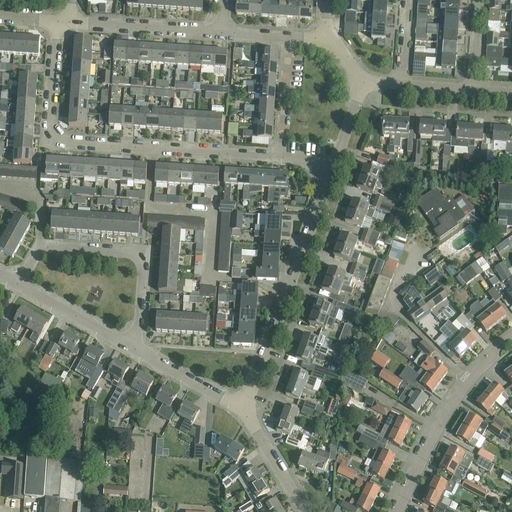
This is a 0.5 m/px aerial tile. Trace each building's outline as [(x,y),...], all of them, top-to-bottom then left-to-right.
[(164,9),(165,0),(152,0),(152,8),(164,9)] [(165,0),(164,9),(177,9),(177,0),(165,0)] [(190,0),(177,0),(177,9),(190,10),(190,0)] [(202,0),(190,0),(190,10),(202,11),(202,0)] [(236,15),(249,16),(250,0),(243,0),(244,1),(237,1),(237,2),(232,1),(232,9),(237,10),(236,15)] [(261,17),(262,2),(256,2),(256,0),(250,0),(249,16),(261,17)] [(300,0),(287,0),(287,4),(286,18),(299,19),(300,0)] [(300,0),(299,19),(311,20),(312,14),(316,15),(316,11),(312,11),(312,6),(305,5),(305,0),(300,0)] [(346,0),(345,0),(345,12),(356,13),(356,7),(356,1),(346,0)] [(489,0),(489,10),(499,11),(500,11),(500,0),(489,0)] [(274,18),(275,3),(262,2),(261,17),(274,18)] [(374,2),(373,14),(387,15),(388,3),(374,2)] [(286,18),(287,4),(275,3),(274,18),(286,18)] [(417,5),(417,17),(428,18),(428,16),(429,16),(430,6),(417,5)] [(440,13),(440,19),(445,19),(458,20),(459,8),(440,6),(440,7),(440,13)] [(489,10),(488,22),(499,22),(499,11),(489,10)] [(356,13),(345,12),(344,24),(355,25),(356,13)] [(387,15),(373,14),(372,26),(386,27),(387,15)] [(458,32),(458,20),(445,19),(444,27),(427,25),(428,18),(417,17),(416,29),(458,32)] [(499,23),(499,22),(488,22),(487,34),(498,35),(499,23)] [(344,24),(344,34),(358,35),(358,25),(355,25),(344,24)] [(372,26),(364,26),(364,32),(372,33),(371,39),(385,40),(386,27),(372,26)] [(437,36),(436,43),(457,44),(458,32),(416,29),(415,39),(426,40),(426,35),(437,36)] [(487,34),(487,47),(498,48),(498,39),(510,40),(509,48),(511,48),(511,36),(510,36),(498,35),(487,34)] [(15,37),(3,36),(1,54),(14,55),(15,37)] [(27,38),(15,37),(14,55),(26,56),(27,38)] [(40,39),(27,38),(26,56),(39,56),(40,39)] [(75,38),(74,51),(92,52),(92,39),(75,38)] [(457,44),(436,43),(437,43),(436,51),(425,50),(425,48),(414,47),(414,54),(456,57),(457,44)] [(113,62),(126,62),(127,45),(114,44),(113,62)] [(138,63),(140,46),(127,45),(126,62),(138,63)] [(152,46),(140,46),(138,63),(151,64),(152,46)] [(151,64),(163,65),(165,47),(152,46),(151,64)] [(177,48),(165,47),(163,65),(176,66),(177,48)] [(486,59),(502,60),(502,48),(498,48),(487,47),(486,59)] [(190,49),(177,48),(176,66),(188,67),(190,49)] [(201,68),(202,50),(190,49),(188,67),(201,68)] [(242,50),(234,49),(233,61),(241,62),(242,50)] [(215,51),(202,50),(201,68),(213,68),(215,51)] [(91,65),(92,52),(74,51),(73,63),(91,65)] [(215,51),(213,68),(226,69),(227,52),(215,51)] [(256,63),(263,64),(277,65),(278,52),(258,51),(258,58),(256,58),(255,63),(256,63)] [(455,69),(456,57),(414,54),(413,63),(413,76),(425,77),(425,64),(426,59),(435,60),(435,68),(455,69)] [(511,60),(502,60),(486,59),(485,68),(500,69),(501,66),(511,67),(511,60)] [(73,63),(72,76),(90,77),(91,65),(73,63)] [(263,64),(262,76),(276,77),(277,65),(263,64)] [(20,75),(19,88),(36,89),(37,77),(20,75)] [(72,76),(71,88),(89,90),(90,77),(72,76)] [(275,90),(276,77),(262,76),(261,83),(246,82),(246,88),(248,88),(275,90)] [(19,88),(18,101),(35,102),(36,89),(19,88)] [(88,102),(89,90),(71,88),(70,101),(88,102)] [(261,95),(260,101),(274,102),(275,90),(248,88),(248,94),(261,95)] [(35,102),(18,101),(17,113),(35,114),(35,102)] [(87,114),(88,102),(70,101),(69,113),(87,114)] [(274,102),(260,101),(260,108),(245,107),(244,113),(273,115),(274,102)] [(121,127),(122,109),(110,108),(109,126),(121,127)] [(159,129),(160,108),(153,108),(153,111),(147,111),(146,129),(159,129)] [(159,129),(171,130),(172,113),(160,112),(161,108),(160,108),(159,129)] [(135,110),(122,109),(121,127),(134,128),(135,110)] [(134,128),(146,129),(147,111),(135,110),(134,128)] [(34,127),(35,114),(17,113),(16,125),(34,127)] [(86,127),(87,114),(69,113),(68,126),(86,127)] [(171,130),(184,131),(185,113),(172,113),(171,130)] [(197,114),(185,113),(184,131),(196,132),(197,114)] [(273,127),(273,115),(244,113),(244,117),(244,119),(259,120),(258,126),(273,127)] [(196,132),(208,133),(210,115),(197,114),(196,132)] [(222,116),(210,115),(208,133),(221,134),(222,116)] [(395,147),(397,121),(384,120),(382,136),(390,137),(389,147),(395,147)] [(409,121),(397,121),(395,147),(400,148),(400,139),(408,140),(409,121)] [(432,138),(433,123),(420,122),(419,137),(432,138)] [(446,124),(433,123),(432,138),(445,139),(446,124)] [(237,137),(238,125),(228,124),(228,137),(237,137)] [(16,125),(15,138),(33,139),(34,127),(16,125)] [(272,140),(273,127),(258,126),(258,132),(243,131),(242,138),(272,140)] [(450,148),(469,149),(470,127),(457,126),(457,136),(456,140),(451,139),(450,148)] [(470,127),(469,149),(468,154),(468,162),(473,163),(473,154),(474,141),(482,142),(482,138),(483,128),(470,127)] [(494,151),(505,152),(506,143),(507,129),(494,128),(493,146),(488,145),(487,156),(487,161),(493,162),(494,151)] [(15,138),(14,150),(32,152),(33,139),(15,138)] [(412,155),(411,165),(411,177),(416,178),(417,165),(420,165),(421,143),(414,142),(414,143),(412,155)] [(448,180),(450,147),(444,146),(441,180),(448,180)] [(31,164),(32,152),(14,150),(13,163),(31,164)] [(389,155),(388,157),(380,154),(376,164),(396,171),(398,165),(393,163),(394,156),(389,155)] [(58,183),(58,177),(59,159),(47,159),(46,164),(41,164),(40,182),(58,183)] [(71,178),(72,160),(59,159),(58,177),(71,178)] [(71,178),(83,179),(84,161),(72,160),(71,178)] [(83,179),(96,180),(97,162),(84,161),(83,179)] [(108,181),(109,163),(97,162),(96,180),(108,181)] [(122,164),(109,163),(108,181),(120,181),(120,186),(122,164)] [(133,182),(134,164),(122,164),(120,186),(127,187),(127,182),(133,182)] [(147,165),(134,164),(133,182),(146,183),(147,165)] [(167,185),(169,167),(156,166),(155,184),(167,185)] [(364,166),(360,177),(376,183),(380,172),(364,166)] [(180,185),(181,168),(169,167),(167,185),(180,185)] [(192,186),(194,169),(181,168),(180,185),(192,186)] [(395,172),(386,168),(384,174),(393,178),(395,172)] [(205,187),(206,169),(194,169),(192,186),(205,187)] [(206,169),(205,187),(218,188),(219,170),(206,169)] [(220,213),(222,213),(233,214),(235,214),(236,203),(230,203),(231,185),(237,186),(238,171),(225,170),(223,203),(220,202),(220,213)] [(249,202),(251,172),(238,171),(237,186),(244,186),(243,201),(249,202)] [(251,172),(249,202),(255,202),(256,187),(262,187),(263,173),(251,172)] [(274,204),(276,174),(263,173),(262,187),(268,188),(267,203),(274,204)] [(274,204),(273,212),(284,213),(284,207),(279,207),(280,196),(287,196),(287,189),(288,175),(276,174),(274,204)] [(376,183),(360,177),(356,188),(372,194),(374,189),(380,191),(382,185),(376,183)] [(511,186),(498,186),(495,234),(505,235),(506,226),(511,226),(511,186)] [(436,188),(416,202),(425,216),(436,230),(442,239),(457,228),(455,225),(456,225),(466,218),(465,217),(474,211),(463,196),(454,202),(451,198),(446,202),(436,188)] [(133,192),(132,199),(144,199),(145,192),(139,191),(139,193),(133,192)] [(483,192),(478,197),(484,203),(488,198),(483,192)] [(376,195),(374,201),(393,209),(396,202),(376,195)] [(10,198),(5,196),(1,208),(7,209),(10,198)] [(7,209),(12,211),(15,199),(10,198),(7,209)] [(12,211),(17,212),(21,201),(15,199),(12,211)] [(353,200),(349,211),(372,220),(374,212),(368,209),(369,206),(353,200)] [(17,212),(22,214),(26,202),(21,201),(17,212)] [(391,215),(393,209),(374,201),(372,208),(391,215)] [(31,204),(26,202),(22,214),(28,216),(31,204)] [(396,229),(402,213),(393,210),(387,225),(396,229)] [(349,211),(345,222),(354,226),(361,228),(365,229),(368,230),(372,220),(349,211)] [(51,230),(63,231),(65,213),(52,212),(51,230)] [(77,214),(65,213),(63,231),(76,232),(77,214)] [(88,233),(90,215),(77,214),(76,232),(88,233)] [(242,214),(235,214),(233,214),(232,219),(232,224),(232,230),(240,231),(242,214)] [(101,234),(102,216),(90,215),(88,233),(101,234)] [(15,216),(9,227),(25,236),(31,225),(15,216)] [(115,217),(102,216),(101,234),(114,235),(115,217)] [(255,226),(254,232),(280,233),(281,220),(280,220),(280,217),(267,216),(266,227),(255,226)] [(127,218),(115,217),(114,235),(126,235),(127,218)] [(140,219),(127,218),(126,235),(139,236),(140,219)] [(9,227),(3,238),(19,247),(25,236),(9,227)] [(163,229),(162,241),(180,243),(181,230),(175,230),(169,229),(163,229)] [(365,229),(363,235),(377,241),(379,235),(365,229)] [(194,244),(196,244),(203,244),(204,232),(198,231),(195,231),(194,244)] [(279,246),(280,233),(254,232),(254,237),(265,238),(265,245),(279,246)] [(396,237),(405,241),(407,236),(398,232),(396,237)] [(341,234),(337,245),(360,254),(354,251),(358,240),(341,234)] [(377,241),(363,235),(360,242),(375,247),(377,241)] [(19,247),(3,238),(0,236),(0,251),(12,258),(19,247)] [(179,255),(180,243),(162,241),(161,254),(179,255)] [(278,259),(279,246),(265,245),(264,253),(242,251),(242,250),(233,249),(233,256),(242,257),(264,259),(278,259)] [(360,254),(337,245),(333,256),(335,257),(334,259),(342,262),(342,260),(350,262),(351,260),(353,261),(357,261),(360,254)] [(392,248),(387,259),(398,262),(398,263),(402,252),(392,248)] [(483,257),(480,252),(473,257),(477,262),(483,257)] [(161,254),(160,266),(178,268),(179,255),(161,254)] [(10,258),(6,256),(2,263),(6,265),(10,258)] [(475,263),(482,273),(490,268),(483,258),(475,263)] [(264,259),(263,271),(277,272),(278,259),(264,259)] [(391,281),(398,262),(387,259),(380,277),(391,281)] [(353,263),(351,269),(365,275),(368,269),(353,263)] [(475,263),(464,271),(471,281),(482,273),(475,263)] [(511,301),(511,277),(503,263),(494,269),(502,283),(506,280),(507,281),(506,281),(511,289),(506,292),(511,301)] [(160,266),(159,279),(177,280),(178,268),(160,266)] [(422,276),(426,281),(430,287),(442,278),(434,267),(432,269),(422,276)] [(326,279),(342,285),(346,274),(330,268),(326,279)] [(240,279),(241,270),(232,269),(231,278),(240,279)] [(365,275),(351,269),(349,276),(364,282),(366,275),(365,275)] [(372,270),(370,276),(377,279),(379,273),(372,270)] [(276,281),(277,272),(263,271),(252,271),(252,280),(266,281),(276,281)] [(471,281),(464,271),(458,276),(465,286),(471,281)] [(465,285),(458,276),(455,278),(463,287),(465,285)] [(391,281),(380,277),(379,277),(364,316),(376,320),(391,281)] [(495,277),(489,281),(493,287),(499,283),(495,277)] [(177,293),(177,280),(159,279),(158,292),(177,293)] [(342,286),(342,285),(326,279),(322,290),(338,296),(340,292),(351,296),(353,290),(342,286)] [(373,284),(368,279),(365,282),(370,287),(373,284)] [(219,290),(218,296),(227,297),(230,297),(256,299),(257,285),(243,284),(243,292),(228,291),(228,290),(219,290)] [(404,299),(403,301),(411,311),(407,314),(414,324),(415,325),(416,325),(431,313),(430,311),(423,302),(412,287),(404,299)] [(423,302),(430,311),(448,298),(441,289),(423,302)] [(242,304),(241,311),(255,312),(256,299),(230,297),(229,303),(242,304)] [(341,297),(338,303),(346,306),(348,299),(341,297)] [(317,302),(312,313),(335,321),(339,310),(336,310),(332,308),(333,308),(325,305),(326,303),(319,300),(318,302),(317,302)] [(484,300),(479,304),(481,306),(496,324),(506,316),(497,304),(497,305),(495,303),(492,300),(489,303),(487,301),(484,300)] [(481,306),(479,304),(478,302),(472,307),(470,308),(470,311),(471,313),(465,317),(462,315),(471,326),(477,321),(479,324),(486,332),(496,324),(481,306)] [(346,306),(338,303),(336,310),(339,310),(344,312),(344,313),(349,314),(351,308),(346,306)] [(28,329),(35,317),(22,310),(11,330),(17,333),(21,325),(28,329)] [(232,318),(232,324),(254,325),(255,312),(241,311),(241,318),(232,318)] [(335,321),(312,313),(308,324),(310,324),(309,327),(317,329),(318,327),(324,330),(326,326),(332,329),(335,321)] [(157,314),(156,332),(168,332),(169,315),(163,314),(157,314)] [(182,316),(169,315),(168,332),(181,333),(182,316)] [(473,327),(471,326),(462,315),(456,321),(466,331),(467,332),(473,327)] [(193,334),(195,316),(182,316),(181,333),(193,334)] [(207,317),(195,316),(193,334),(206,335),(207,317)] [(47,324),(35,317),(28,329),(34,333),(29,340),(36,344),(47,324)] [(448,322),(444,326),(447,329),(468,349),(476,340),(469,333),(467,332),(466,331),(462,335),(457,331),(452,326),(451,325),(448,322)] [(253,338),(254,325),(232,324),(231,329),(240,330),(239,337),(253,338)] [(345,325),(341,336),(349,339),(352,327),(345,325)] [(468,349),(447,329),(444,326),(439,332),(442,334),(434,343),(439,348),(451,360),(456,355),(459,358),(468,349)] [(72,353),(77,356),(81,350),(76,347),(79,341),(66,334),(61,343),(59,346),(67,350),(64,355),(69,358),(72,353)] [(323,349),(328,337),(320,334),(318,340),(304,335),(300,347),(313,352),(325,356),(328,351),(323,349)] [(253,338),(239,337),(233,337),(232,345),(252,347),(253,338)] [(352,340),(350,350),(359,351),(361,341),(352,340)] [(45,356),(52,345),(46,341),(39,353),(45,356)] [(348,345),(338,341),(334,351),(344,355),(348,345)] [(417,348),(429,359),(435,353),(423,341),(417,348)] [(52,345),(45,356),(38,369),(45,373),(52,359),(58,348),(52,345)] [(313,353),(313,352),(300,347),(295,359),(309,364),(311,358),(319,361),(321,355),(313,353)] [(84,359),(83,361),(89,365),(87,370),(93,374),(94,371),(97,366),(99,364),(104,355),(103,355),(91,349),(91,348),(90,348),(86,357),(84,359)] [(389,359),(377,351),(371,360),(384,368),(389,359)] [(435,364),(429,359),(421,369),(422,369),(421,370),(439,383),(447,373),(439,367),(436,364),(435,364)] [(334,379),(341,382),(343,370),(344,363),(334,360),(327,370),(314,365),(312,371),(325,376),(334,379)] [(113,411),(119,398),(127,384),(122,381),(128,369),(115,362),(110,370),(105,380),(111,384),(111,385),(117,389),(115,392),(107,407),(113,411)] [(432,393),(439,383),(421,370),(418,375),(406,366),(398,378),(402,381),(416,391),(420,385),(424,387),(432,393)] [(343,370),(341,382),(341,386),(361,395),(367,382),(343,370)] [(416,391),(402,381),(401,382),(383,370),(378,377),(397,390),(399,387),(404,390),(398,400),(399,402),(416,414),(421,407),(422,408),(428,399),(416,391)] [(325,376),(312,371),(310,377),(308,376),(294,371),(290,383),(313,392),(317,380),(323,382),(325,376)] [(56,392),(61,383),(45,374),(40,383),(56,392)] [(95,374),(88,388),(93,390),(100,377),(95,374)] [(140,375),(135,384),(129,394),(134,397),(138,392),(146,397),(149,392),(153,383),(147,380),(148,377),(142,374),(141,376),(140,375)] [(313,392),(290,383),(285,395),(299,400),(301,394),(314,399),(316,393),(313,392)] [(485,394),(495,402),(501,407),(506,401),(509,399),(504,392),(494,384),(485,394)] [(169,423),(171,420),(176,411),(170,408),(177,396),(163,389),(157,401),(163,404),(157,415),(169,423)] [(85,390),(81,398),(87,401),(91,393),(85,390)] [(490,409),(495,402),(485,394),(476,405),(486,413),(487,413),(491,417),(495,413),(490,409)] [(345,395),(341,404),(347,407),(351,398),(345,395)] [(125,402),(119,398),(113,411),(118,414),(125,402)] [(384,425),(405,436),(411,424),(402,419),(394,415),(395,412),(375,402),(367,398),(364,403),(372,407),(371,409),(386,417),(388,414),(389,415),(384,425)] [(302,408),(316,413),(322,415),(325,409),(318,407),(318,406),(305,401),(302,408)] [(333,401),(329,413),(335,416),(338,407),(337,407),(338,403),(333,401)] [(180,412),(178,416),(185,419),(179,430),(187,434),(187,433),(195,437),(195,438),(194,444),(193,459),(202,460),(203,449),(203,445),(204,440),(205,430),(196,429),(191,427),(199,412),(185,404),(180,412)] [(281,419),(294,424),(299,412),(285,407),(281,419)] [(316,413),(302,408),(300,413),(314,418),(316,413)] [(349,423),(353,412),(344,409),(340,420),(349,423)] [(502,429),(492,422),(492,423),(486,419),(483,423),(482,422),(478,420),(469,415),(463,426),(475,433),(481,436),(486,428),(489,430),(489,431),(499,438),(504,431),(502,430),(502,429)] [(492,422),(502,429),(505,424),(495,417),(492,422)] [(294,425),(294,424),(281,419),(276,431),(290,436),(292,430),(297,433),(300,427),(294,425)] [(405,436),(384,425),(379,435),(383,437),(382,440),(390,444),(399,448),(405,436)] [(360,426),(356,432),(375,442),(378,435),(360,426)] [(475,433),(463,426),(456,437),(465,442),(474,448),(477,442),(481,436),(475,433)] [(358,443),(375,450),(378,443),(375,442),(356,432),(356,433),(362,436),(358,443)] [(302,436),(300,443),(298,449),(304,451),(309,438),(302,436)] [(214,449),(225,456),(233,444),(222,437),(217,446),(214,449)] [(298,449),(300,443),(287,438),(285,444),(298,449)] [(315,458),(310,471),(323,476),(326,466),(329,458),(329,461),(335,461),(336,447),(336,442),(331,442),(331,447),(330,447),(329,455),(318,451),(315,458)] [(233,444),(225,456),(237,463),(239,459),(244,450),(233,444)] [(451,447),(445,458),(468,470),(473,460),(464,455),(465,455),(451,447)] [(371,460),(389,469),(395,457),(377,449),(371,460)] [(479,458),(490,464),(494,457),(481,449),(477,456),(479,458)] [(87,454),(86,464),(101,466),(102,456),(87,454)] [(310,471),(315,458),(303,454),(302,457),(298,467),(310,471)] [(27,455),(25,487),(24,497),(44,499),(47,456),(27,455)] [(338,456),(335,462),(345,467),(348,460),(338,456)] [(462,481),(468,470),(445,458),(439,470),(453,477),(450,481),(459,486),(463,488),(474,494),(485,500),(486,498),(480,495),(483,490),(478,487),(464,480),(464,482),(462,481)] [(494,466),(490,464),(479,458),(475,465),(489,473),(494,466)] [(61,511),(62,501),(74,503),(80,503),(84,463),(48,460),(45,500),(44,500),(43,511),(61,511)] [(389,469),(371,460),(368,468),(366,468),(364,471),(365,473),(383,481),(389,469)] [(3,464),(2,474),(8,475),(12,475),(10,499),(22,500),(25,466),(3,464)] [(226,476),(228,478),(239,469),(235,464),(224,473),(226,476)] [(353,481),(357,473),(340,466),(337,473),(353,481)] [(239,469),(228,478),(232,483),(243,474),(239,469)] [(243,477),(250,488),(262,480),(256,469),(243,477)] [(225,489),(232,483),(228,478),(226,476),(221,481),(225,489)] [(435,478),(429,491),(444,498),(451,502),(454,496),(459,486),(450,481),(449,481),(447,484),(435,478)] [(262,480),(250,488),(245,491),(247,496),(253,492),(257,499),(269,491),(262,480)] [(365,492),(362,497),(374,502),(379,490),(370,486),(358,480),(355,487),(365,492)] [(432,511),(452,511),(448,510),(451,502),(444,498),(429,491),(423,503),(434,509),(432,511)] [(362,511),(368,511),(374,502),(362,497),(359,504),(352,500),(349,505),(358,510),(362,511)] [(256,511),(280,511),(283,511),(276,500),(271,503),(268,498),(254,507),(256,511)] [(246,511),(247,511),(248,511),(253,507),(250,502),(238,509),(239,511),(246,511)] [(80,511),(90,511),(91,503),(89,503),(82,503),(81,503),(80,511)]
